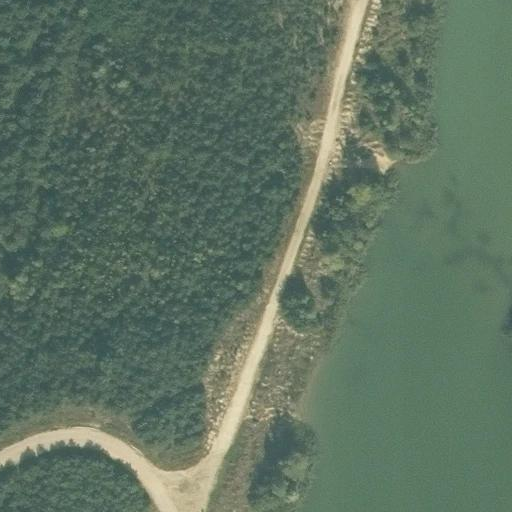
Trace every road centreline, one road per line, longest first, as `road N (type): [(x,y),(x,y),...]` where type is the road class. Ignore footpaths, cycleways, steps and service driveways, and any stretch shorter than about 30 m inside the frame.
road 1 (track): [(372,0),(232,413),(185,511)]
road 2 (track): [(0,462),(48,440),(95,442),(180,511)]
